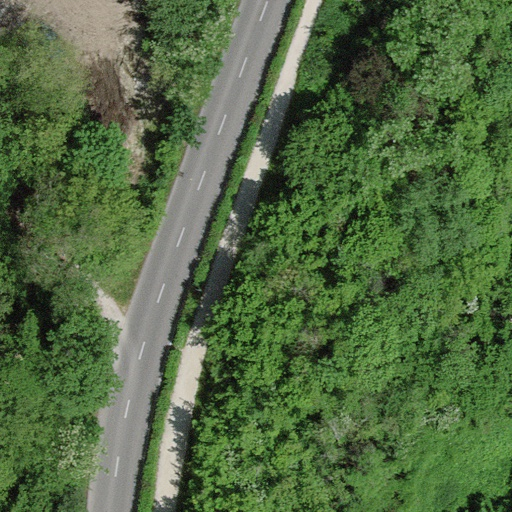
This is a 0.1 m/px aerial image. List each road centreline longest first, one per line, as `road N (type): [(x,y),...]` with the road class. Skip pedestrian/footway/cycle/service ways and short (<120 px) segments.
road 1 (tertiary): [(275,0),(141,359),(113,511)]
road 2 (track): [(141,359),(0,167)]
